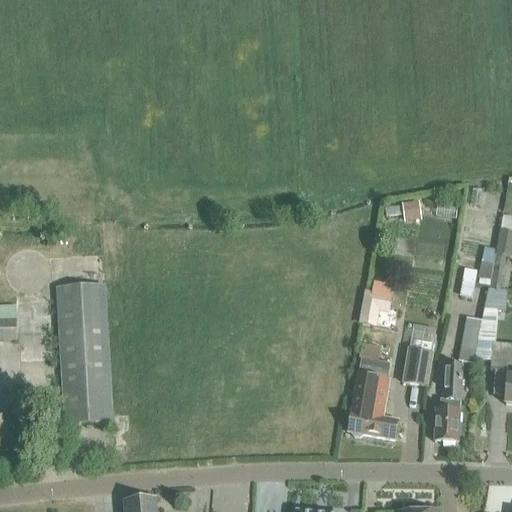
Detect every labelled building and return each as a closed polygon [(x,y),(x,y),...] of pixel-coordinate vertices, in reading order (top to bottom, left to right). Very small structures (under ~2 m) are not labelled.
[(402,204),(402,206),(403,216),(403,217),(420,215),(419,202),(402,204)] [(496,255),(511,257),(511,251),(511,225),(501,224),(496,255)] [(479,280),(478,286),(489,288),(493,269),(493,265),(482,263),(479,280)] [(505,406),(511,406),(511,346),(495,345),(497,313),(505,314),(507,293),(503,292),(506,272),(493,269),(489,288),(484,311),(482,323),(476,358),(476,361),(491,363),(490,372),(508,374),(505,406)] [(472,300),(477,273),(465,271),(460,298),(472,300)] [(57,289),(59,327),(64,427),(112,425),(105,286),(57,289)] [(390,297),(368,294),(363,325),(375,327),(377,311),(387,313),(390,297)] [(0,343),(17,342),(16,307),(0,306),(0,343)] [(476,358),(482,323),(467,320),(459,363),(475,366),(476,361),(476,358)] [(378,362),(381,347),(361,343),(358,358),(378,362)] [(427,389),(432,356),(409,352),(403,385),(427,389)] [(388,382),(387,382),(388,378),(390,369),(373,366),(361,364),(359,377),(358,377),(351,415),(348,435),(351,435),(353,437),(354,439),(359,440),(361,439),(363,437),(394,442),(397,423),(382,420),(388,382)] [(446,366),(444,399),(444,408),(460,409),(461,395),(462,367),(446,366)] [(0,459),(28,457),(25,398),(0,399),(0,459)] [(434,444),(458,445),(460,409),(444,408),(440,408),(440,412),(436,412),(434,444)] [(155,511),(155,501),(123,504),(123,511),(155,511)]
